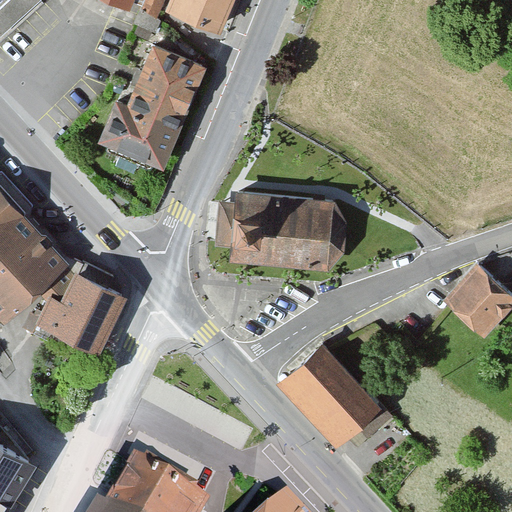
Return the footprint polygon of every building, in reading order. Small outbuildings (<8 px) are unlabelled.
[(155,12),(160,0),(143,0),(141,6),(155,12)] [(219,29),(231,0),(168,0),(166,7),(219,29)] [(163,163),(205,62),(153,40),(128,100),(116,95),(99,136),(163,163)] [(0,313),(1,313),(5,317),(33,290),(67,258),(0,187),(0,313)] [(346,216),(333,197),(235,190),(235,201),(219,200),(216,243),(232,244),(230,259),(328,266),(344,248),(346,216)] [(96,356),(125,290),(107,282),(111,274),(69,254),(67,258),(33,290),(47,296),(35,325),(96,356)] [(483,333),(511,302),(511,294),(476,261),(443,295),(452,304),(483,333)] [(277,381),(334,443),(381,401),(331,346),(324,339),(277,381)] [(11,497),(34,459),(0,420),(0,511),(1,511),(2,511),(0,510),(0,503),(6,494),(11,497)] [(203,511),(209,503),(134,459),(107,506),(97,500),(90,511),(203,511)] [(305,511),(288,493),(267,511),(305,511)]
